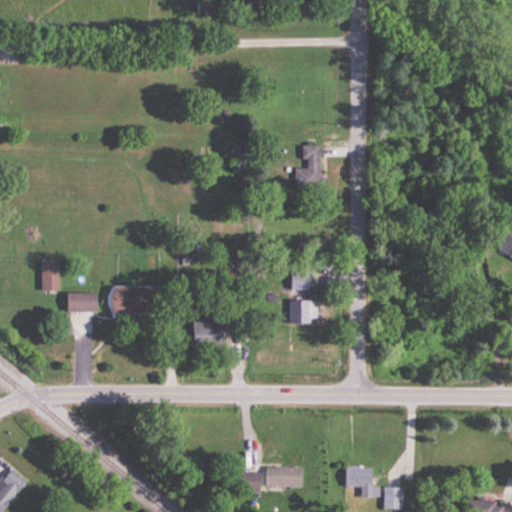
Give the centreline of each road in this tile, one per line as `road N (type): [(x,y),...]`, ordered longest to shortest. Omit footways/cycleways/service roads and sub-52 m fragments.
road 1 (tertiary): [(0,408),(30,395),(511,395)]
road 2 (residential): [(359,395),(361,0)]
